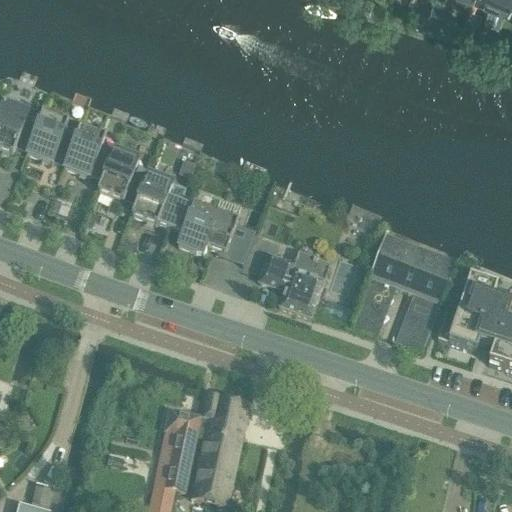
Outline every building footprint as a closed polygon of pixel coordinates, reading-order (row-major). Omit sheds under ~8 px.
[(476,0),(491,7),(485,21),(498,27),(504,13),(505,13),(510,0),(476,0)] [(429,16),(438,19),(441,9),(433,6),(429,16)] [(441,9),(438,19),(447,22),(450,12),(441,9)] [(2,109),(0,114),(0,155),(2,156),(9,159),(12,160),(15,154),(25,158),(26,158),(36,132),(39,123),(28,119),(22,117),(10,108),(8,111),(2,109)] [(36,132),(26,158),(52,169),(52,168),(63,172),(63,173),(74,146),(63,142),(69,128),(63,126),(51,117),(48,120),(43,118),(37,133),(36,132)] [(74,146),(63,173),(89,183),(89,182),(101,187),(111,160),(101,156),(106,142),(100,140),(88,131),(86,134),(80,132),(75,146),(74,146)] [(101,187),(97,197),(123,207),(123,206),(134,210),(145,183),(135,179),(140,166),(134,164),(122,155),(120,158),(114,156),(112,161),(111,160),(101,187)] [(134,210),(130,221),(147,227),(152,229),(156,231),(157,230),(169,234),(179,207),(184,193),(168,187),(156,178),(153,182),(148,179),(146,184),(145,183),(134,210)] [(262,195),(260,202),(267,205),(270,198),(262,195)] [(179,207),(169,234),(181,239),(176,251),(202,261),(205,253),(219,258),(224,260),(236,231),(237,227),(235,226),(239,214),(219,207),(215,218),(214,218),(202,209),(200,212),(194,210),(193,212),(179,207)] [(384,241),(369,282),(439,310),(455,269),(384,241)] [(293,269),(284,296),(278,313),(311,324),(312,322),(329,271),(316,267),(317,262),(313,261),(313,262),(297,257),(293,269)] [(258,287),(284,296),(293,269),(267,260),(258,287)] [(436,345),(475,358),(478,349),(492,353),(487,369),(511,377),(511,306),(509,305),(505,314),(491,309),(496,294),(468,285),(456,323),(445,319),(436,345)] [(326,306),(321,320),(346,328),(351,314),(326,306)] [(202,443),(189,504),(226,511),(250,409),(206,400),(200,422),(196,442),(202,443)] [(153,489),(148,511),(170,511),(174,495),(184,497),(196,442),(200,422),(194,421),(168,415),(164,437),(161,454),(158,465),(168,467),(163,491),(153,489)] [(0,511),(2,511),(9,485),(0,482),(0,511)] [(37,486),(30,511),(61,511),(66,493),(63,492),(62,492),(37,486)]
